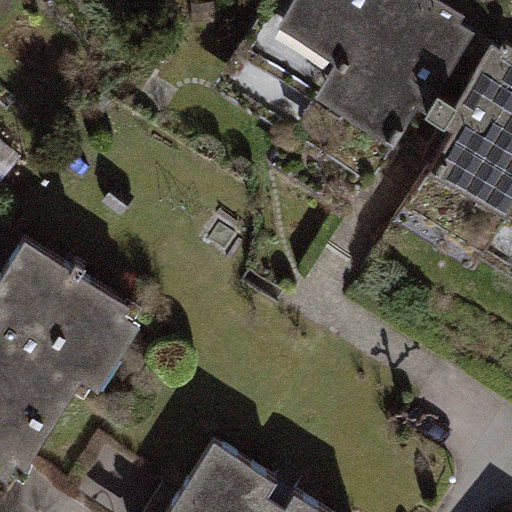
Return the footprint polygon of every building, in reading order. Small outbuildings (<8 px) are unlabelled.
[(290,128),(269,161),(346,211),(414,100),(437,117),(488,42),(459,21),(463,15),(441,0),(268,0),(220,81),(290,128)] [(495,46),(488,42),(437,117),(446,122),(390,216),(467,265),(478,249),(511,270),(511,43),(501,37),(495,46)] [(0,132),(0,178),(23,154),(0,132)] [(129,294),(28,231),(0,274),(0,462),(24,477),(83,372),(98,382),(139,318),(120,308),(129,294)] [(339,511),(214,435),(164,511),(339,511)]
